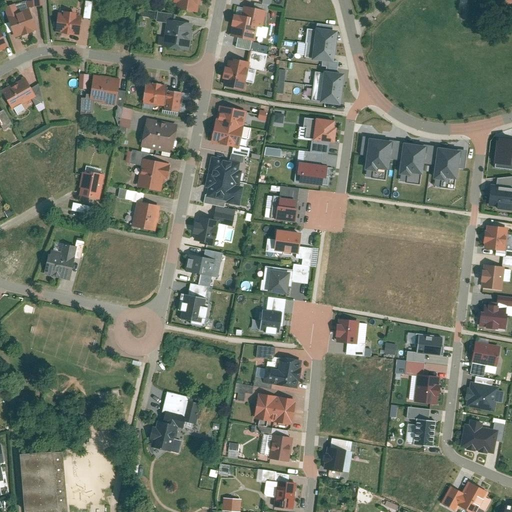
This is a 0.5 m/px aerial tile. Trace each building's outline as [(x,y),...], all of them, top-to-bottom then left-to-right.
[(199,11),(201,0),(179,0),(178,7),(199,11)] [(511,5),(511,0),(495,0),(488,7),(498,18),(511,5)] [(266,5),(241,1),(234,39),(259,44),(266,5)] [(5,7),(15,37),(40,29),(33,8),(20,12),(17,3),(5,7)] [(61,11),(58,31),(82,34),(85,14),(61,11)] [(159,21),(169,22),(169,19),(174,20),(175,13),(160,11),(159,21)] [(192,48),(195,23),(193,22),(174,20),(169,19),(169,22),(167,36),(166,45),(192,48)] [(0,26),(0,50),(11,46),(2,25),(0,26)] [(341,29),(319,26),(315,59),(337,62),(341,29)] [(245,90),(251,62),(230,57),(224,86),(245,90)] [(339,106),(343,74),(321,71),(317,103),(339,106)] [(120,78),(95,74),(91,100),(115,104),(120,78)] [(26,78),(5,89),(14,107),(36,96),(26,78)] [(147,84),(144,102),(165,105),(167,90),(167,87),(147,84)] [(182,92),(167,90),(165,105),(164,109),(179,111),(182,92)] [(242,148),(249,110),(221,105),(214,142),(242,148)] [(337,122),(318,120),(315,141),(334,144),(337,122)] [(148,121),(144,146),(174,152),(179,126),(148,121)] [(511,163),(511,136),(502,135),(502,138),(500,138),(497,162),(511,163)] [(364,166),(384,170),(388,143),(368,140),(364,166)] [(400,146),(399,172),(419,173),(420,147),(400,146)] [(279,157),(280,148),(265,147),(264,155),(279,157)] [(433,147),(431,180),(439,180),(439,186),(454,187),(457,149),(433,147)] [(128,149),(125,162),(138,164),(140,152),(128,149)] [(304,157),(301,178),(329,182),(332,161),(304,157)] [(145,158),(140,186),(164,190),(169,162),(145,158)] [(240,164),(212,158),(204,201),(225,205),(226,201),(238,203),(241,187),(239,187),(242,173),(238,172),(240,164)] [(106,175),(85,172),(81,195),(102,198),(106,175)] [(511,207),(511,185),(493,183),(490,205),(511,207)] [(119,188),(117,198),(132,201),(134,192),(119,188)] [(297,222),(301,198),(276,194),(273,218),(297,222)] [(160,206),(138,202),(134,227),(156,231),(160,206)] [(217,208),(215,219),(218,223),(232,226),(234,211),(217,208)] [(215,219),(199,216),(194,240),(201,241),(200,244),(214,247),(218,223),(215,219)] [(504,225),(486,224),(485,247),(503,248),(504,225)] [(301,252),(304,232),(278,228),(275,248),(301,252)] [(52,253),(47,275),(71,280),(76,258),(79,247),(67,244),(64,255),(52,253)] [(218,258),(190,253),(187,271),(215,276),(218,258)] [(506,264),(487,263),(485,285),(505,287),(506,264)] [(291,272),(270,270),(268,294),(289,295),(291,272)] [(213,294),(195,290),(189,315),(208,319),(213,294)] [(511,306),(511,296),(496,295),(495,305),(484,304),(484,311),(477,310),(475,326),(502,330),(505,306),(511,306)] [(283,332),(285,310),(263,308),(261,330),(283,332)] [(340,317),(338,341),(359,343),(361,319),(340,317)] [(417,345),(418,335),(409,334),(408,344),(417,345)] [(417,345),(416,353),(442,356),(444,337),(418,335),(417,345)] [(505,347),(477,341),(473,360),(501,366),(505,347)] [(383,357),(394,359),(396,344),(385,342),(383,357)] [(264,382),(300,388),(304,359),(283,355),(281,367),(267,365),(264,382)] [(442,375),(419,373),(416,401),(439,404),(442,375)] [(468,406),(497,411),(501,385),(473,380),(472,387),(469,386),(467,399),(470,400),(468,406)] [(235,383),(235,392),(237,392),(236,399),(244,400),(245,393),(252,393),(253,385),(235,383)] [(256,418),(293,424),(298,398),(260,392),(256,418)] [(192,400),(188,418),(187,421),(198,424),(204,403),(192,400)] [(428,419),(429,408),(406,406),(405,418),(414,418),(413,424),(406,423),(404,443),(431,446),(433,420),(428,419)] [(177,438),(180,426),(185,427),(187,421),(188,418),(168,413),(167,420),(159,418),(152,446),(181,453),(184,440),(177,438)] [(487,421),(471,418),(470,424),(467,423),(462,447),(497,453),(502,429),(486,426),(487,421)] [(270,457),(291,461),(296,436),(275,432),(270,457)] [(227,457),(237,458),(239,444),(229,442),(227,457)] [(325,468),(345,471),(349,449),(329,446),(325,468)] [(66,511),(62,449),(52,450),(56,505),(24,508),(24,511),(66,511)] [(52,450),(20,452),(24,508),(56,505),(52,450)] [(276,483),(289,484),(290,475),(261,472),(260,481),(264,481),(276,483)] [(485,497),(487,492),(466,481),(461,492),(448,485),(439,504),(455,511),(457,507),(467,511),(484,511),(491,500),(485,497)] [(292,509),(296,485),(289,484),(276,483),(274,499),(273,507),(292,509)] [(230,511),(238,511),(240,500),(224,499),(223,511),(230,511)]
